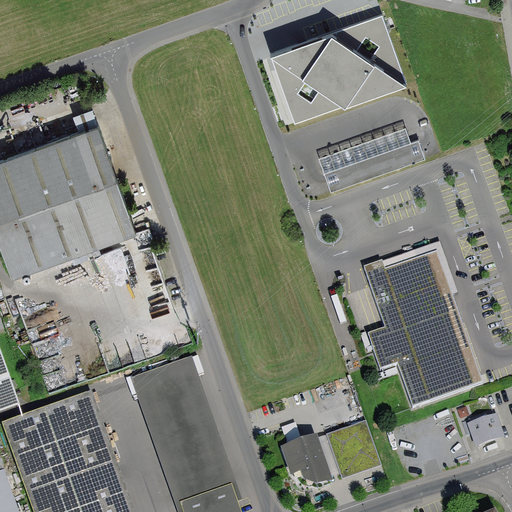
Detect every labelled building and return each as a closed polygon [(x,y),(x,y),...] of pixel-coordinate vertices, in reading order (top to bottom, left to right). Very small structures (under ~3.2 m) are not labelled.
[(382,12),(271,50),(296,121),(407,83),(382,12)] [(79,129),(98,122),(92,106),(73,113),(79,129)] [(0,242),(12,275),(137,230),(98,122),(79,129),(0,156),(0,242)] [(319,156),(324,171),(411,141),(406,125),(319,156)] [(324,171),(331,191),(426,158),(419,138),(411,141),(324,171)] [(434,245),(383,263),(385,270),(428,256),(443,300),(452,297),(434,245)] [(413,409),(475,387),(457,334),(467,331),(455,296),(452,297),(443,300),(428,256),(385,270),(383,263),(382,262),(364,268),(385,329),(387,335),(370,341),(380,371),(398,365),(413,409)] [(370,341),(387,335),(385,329),(368,335),(370,341)] [(0,415),(21,408),(0,350),(0,415)] [(241,511),(238,503),(243,501),(192,357),(131,379),(177,511),(241,511)] [(33,511),(133,511),(91,392),(2,424),(33,511)] [(458,410),(461,419),(470,416),(467,407),(458,410)] [(471,434),(476,448),(506,438),(498,414),(471,424),(468,425),(471,434)] [(468,425),(471,424),(469,420),(462,422),(466,435),(471,434),(468,425)] [(343,481),(382,467),(366,421),(326,435),(340,475),(343,481)] [(288,446),(302,442),(295,423),(282,428),(288,446)] [(340,475),(326,435),(318,439),(332,478),(340,475)] [(317,488),(333,482),(332,478),(318,439),(317,436),(302,442),(288,446),(281,449),(291,477),(298,480),(312,486),(317,488)]
